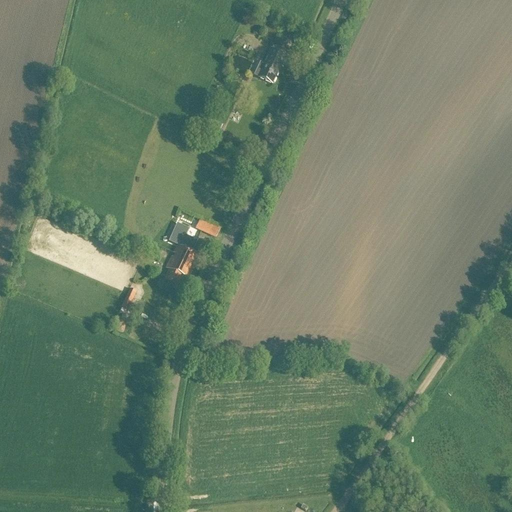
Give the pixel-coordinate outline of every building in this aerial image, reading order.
[(279,31),(268,26),(262,38),(273,43),(279,31)] [(255,28),(252,35),(258,38),(262,32),(255,28)] [(253,77),(259,79),(258,81),(270,87),(272,88),(280,71),(281,71),(286,58),(269,50),(262,65),(259,64),(253,77)] [(221,129),(210,124),(205,135),(216,140),(221,129)] [(165,205),(163,214),(172,216),(174,207),(165,205)] [(209,237),(210,238),(215,240),(219,231),(214,228),(199,222),(195,231),(209,237)] [(165,270),(167,270),(169,271),(164,282),(166,284),(176,288),(181,278),(189,282),(200,259),(178,248),(176,247),(173,254),(174,255),(172,259),(171,259),(165,270)] [(130,291),(121,309),(127,312),(136,294),(130,291)]
